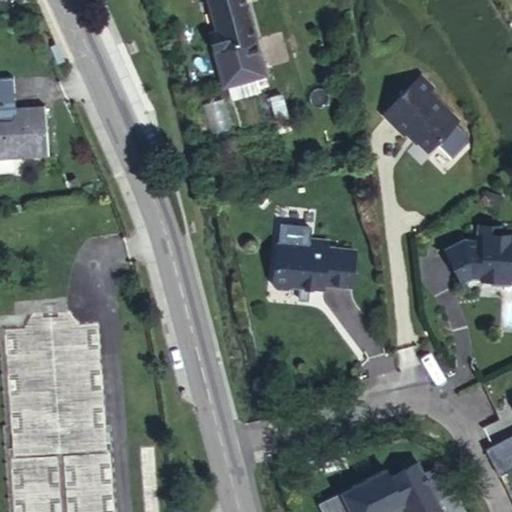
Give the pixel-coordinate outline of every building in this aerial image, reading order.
[(206,32),(211,51),(254,39),(242,0),(206,0),(215,29),(206,32)] [(254,39),(211,51),(222,87),(227,86),(232,98),(257,91),(254,79),(264,76),(254,39)] [(417,76),(380,114),(401,134),(404,130),(425,151),(455,120),(425,91),(429,88),(417,76)] [(13,78),(0,78),(0,158),(48,156),(44,107),(15,108),(13,78)] [(281,95),(271,98),(280,131),(291,128),(281,95)] [(500,224),(482,223),(482,238),(475,238),(463,237),(444,246),(466,290),(481,282),(480,277),(511,278),(511,233),(499,233),(500,224)] [(305,250),(274,248),(270,287),(274,291),(285,292),(289,289),(320,292),(321,288),(349,290),(352,254),(324,251),(324,245),(306,243),(305,250)] [(66,284),(11,288),(13,315),(33,315),(33,329),(69,327),(66,284)] [(344,499),(350,511),(388,511),(387,509),(404,500),(409,511),(426,511),(440,506),(418,461),(389,475),(385,467),(351,484),(355,493),(344,499)]
